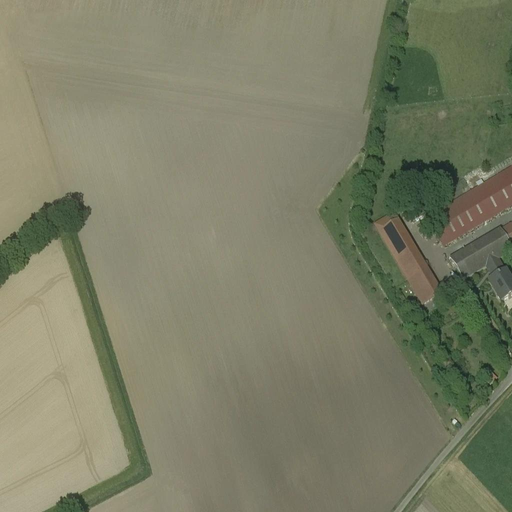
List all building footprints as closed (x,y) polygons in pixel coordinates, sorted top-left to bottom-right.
[(509,107),(497,108),(498,123),(510,122),(509,107)] [(511,169),(472,194),(427,220),(443,248),(511,206),(511,169)] [(440,295),(397,223),(379,234),(422,306),(440,295)] [(500,232),(451,261),(450,260),(450,261),(463,282),(487,268),(496,262),(511,252),(511,253),(500,232)] [(511,285),(505,274),(503,275),(496,262),(487,268),(494,280),(489,283),(496,296),(501,304),(511,297),(511,285)] [(440,360),(445,369),(454,364),(448,355),(440,360)] [(490,387),(498,380),(491,373),(483,381),(490,387)]
